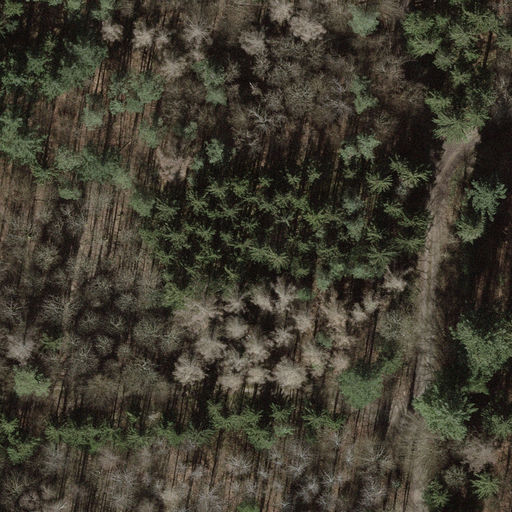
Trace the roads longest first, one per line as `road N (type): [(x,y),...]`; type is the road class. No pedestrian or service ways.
road 1 (track): [(405,0),(439,165),(423,511)]
road 2 (track): [(421,436),(317,391),(180,384),(0,390)]
